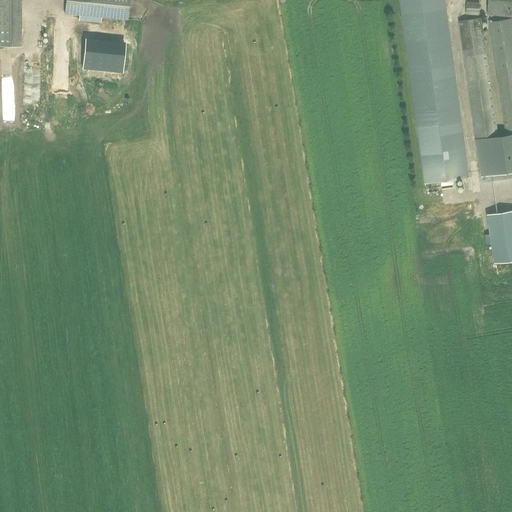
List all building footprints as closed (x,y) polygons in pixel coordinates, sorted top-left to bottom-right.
[(0,0),(0,45),(22,46),(21,0),(0,0)] [(65,0),(65,13),(79,14),(79,21),(101,23),(102,16),(128,19),(129,0),(65,0)] [(464,139),(446,10),(447,10),(445,0),(399,0),(401,14),(424,183),(441,181),(442,187),(453,186),(452,179),(468,177),(465,152),(464,139)] [(511,0),(488,0),(488,14),(511,15),(511,0)] [(479,15),(480,2),(466,2),(466,14),(479,15)] [(476,137),(498,134),(481,17),(459,20),(476,137)] [(511,21),(511,19),(490,22),(507,135),(477,140),(483,176),(482,176),(483,182),(511,177),(511,21)] [(490,234),(488,234),(485,234),(487,244),(489,244),(492,244),(495,263),(511,260),(511,210),(487,214),(490,234)]
